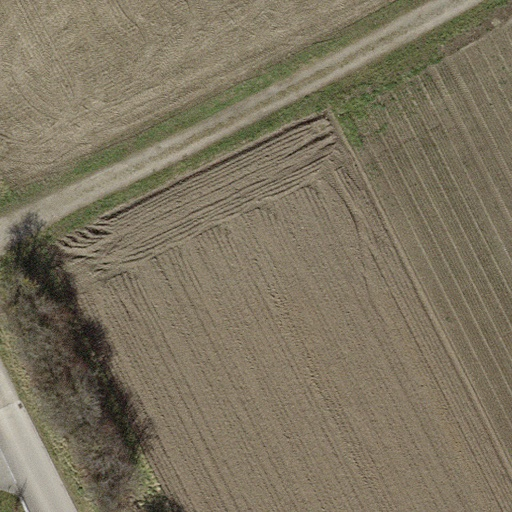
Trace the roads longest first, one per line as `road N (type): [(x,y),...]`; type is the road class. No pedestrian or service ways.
road 1 (track): [(0,269),(421,0)]
road 2 (residential): [(76,511),(15,399)]
